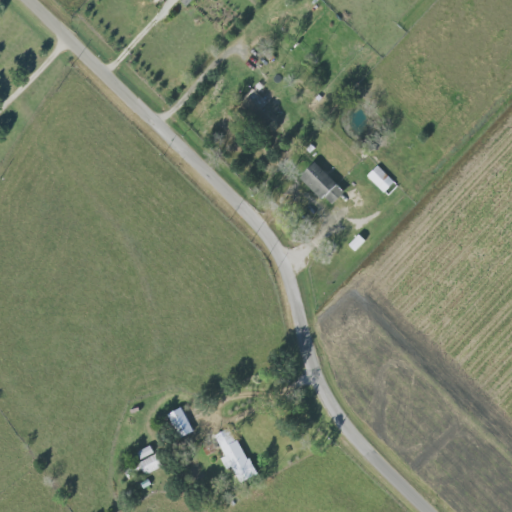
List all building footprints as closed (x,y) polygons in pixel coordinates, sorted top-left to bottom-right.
[(273,120),(252,97),(243,105),(265,128),(273,120)] [(303,177),(332,207),(347,193),(318,163),(303,177)] [(396,183),(377,166),(367,177),(386,194),(396,183)] [(181,437),(194,431),(182,407),(169,414),(181,437)] [(216,435),(226,456),(222,458),(227,468),(233,466),(241,482),(256,475),(234,426),(216,435)] [(140,462),(146,474),(163,465),(157,453),(140,462)]
